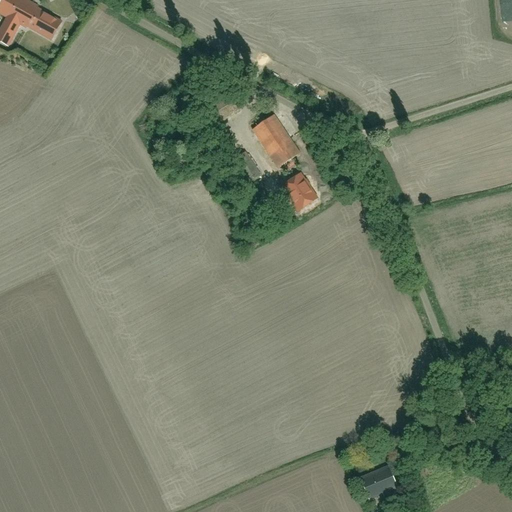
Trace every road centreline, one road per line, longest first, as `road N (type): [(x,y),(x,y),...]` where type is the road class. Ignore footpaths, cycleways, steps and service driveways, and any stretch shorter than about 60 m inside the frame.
road 1 (residential): [(363,139),(458,401),(511,454)]
road 2 (residential): [(98,0),(363,139)]
road 3 (residential): [(363,139),(384,139),(511,88)]
